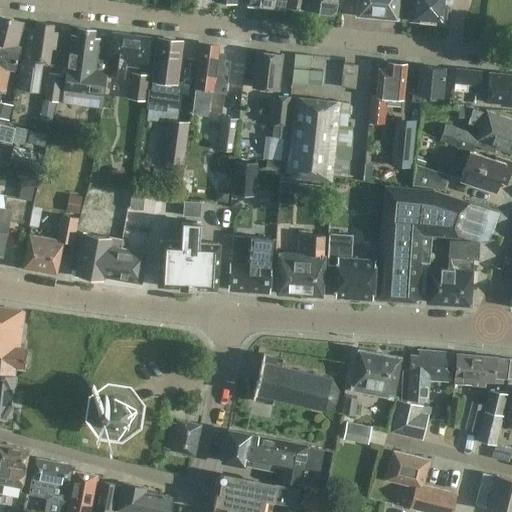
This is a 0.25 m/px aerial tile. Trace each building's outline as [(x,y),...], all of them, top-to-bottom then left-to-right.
[(285,0),(248,0),(248,5),(283,9),(285,0)] [(330,13),(335,10),(337,0),(288,0),(286,8),(317,11),(317,12),(330,13)] [(356,0),(356,16),(397,19),(398,0),(356,0)] [(411,0),(409,21),(444,24),(446,3),(451,3),(451,0),(411,0)] [(0,92),(4,94),(10,70),(14,71),(21,45),(17,45),(20,31),(15,29),(18,21),(0,16),(0,92)] [(29,29),(25,60),(21,59),(17,88),(38,91),(42,63),(53,65),(58,33),(52,32),(53,24),(36,22),(35,30),(29,29)] [(93,38),(94,30),(77,28),(76,35),(71,35),(65,91),(102,96),(106,71),(95,69),(99,38),(93,38)] [(107,64),(147,69),(151,37),(111,32),(107,64)] [(177,83),(182,41),(157,38),(150,90),(148,90),(145,109),(165,112),(166,107),(178,109),(182,83),(177,83)] [(224,93),(228,61),(223,60),(223,54),(217,53),(218,46),(200,44),(195,89),(194,89),(190,113),(207,115),(207,112),(209,96),(210,92),(224,93)] [(282,54),(256,51),(252,87),(278,90),(282,54)] [(291,81),(308,83),(322,85),(323,71),(309,70),(311,55),(294,53),(291,81)] [(344,63),(341,87),(354,89),(357,65),(344,63)] [(387,70),(379,69),(376,96),(372,96),(370,121),(383,122),(385,97),(402,99),(405,64),(387,63),(387,70)] [(444,68),(418,65),(416,88),(412,88),(411,101),(422,102),(422,95),(441,97),(444,68)] [(479,85),(481,71),(456,69),(454,90),(467,92),(468,84),(479,85)] [(44,100),(61,102),(63,90),(59,90),(61,74),(48,72),(44,100)] [(149,74),(130,72),(127,98),(145,101),(149,74)] [(511,74),(489,72),(487,86),(486,101),(511,103),(511,74)] [(289,96),(274,94),(271,122),(286,123),(289,96)] [(340,102),(290,96),(281,176),(331,182),(340,102)] [(0,118),(8,120),(12,106),(0,102),(0,118)] [(468,118),(471,109),(472,108),(466,108),(459,107),(458,118),(468,118)] [(484,113),(471,109),(466,124),(479,128),(478,131),(477,135),(444,124),(439,140),(442,141),(472,151),(474,146),(493,152),(495,148),(511,153),(511,120),(485,111),(484,113)] [(52,122),(53,113),(40,111),(39,121),(52,122)] [(55,117),(53,129),(71,132),(73,120),(55,117)] [(217,148),(234,150),(238,119),(221,117),(217,148)] [(162,159),(183,162),(189,121),(168,118),(162,159)] [(410,167),(415,123),(399,121),(395,166),(410,167)] [(0,138),(10,142),(11,140),(22,143),(26,129),(15,127),(15,128),(0,124),(0,138)] [(44,146),(47,134),(30,130),(27,142),(44,146)] [(9,163),(27,167),(31,151),(13,146),(9,163)] [(460,179),(495,191),(498,181),(505,184),(511,163),(511,161),(496,157),(495,160),(469,151),(460,179)] [(255,166),(235,164),(233,196),(253,198),(255,166)] [(411,184),(443,189),(448,175),(415,164),(411,184)] [(371,182),(372,166),(365,166),(363,181),(371,182)] [(115,184),(127,180),(123,168),(111,171),(115,184)] [(456,236),(468,201),(432,190),(385,185),(381,229),(382,229),(380,258),(377,298),(418,301),(420,261),(427,261),(428,234),(456,236)] [(131,192),(129,207),(141,209),(143,193),(131,192)] [(3,207),(0,206),(0,254),(3,255),(8,220),(22,222),(26,198),(5,195),(3,207)] [(78,214),(82,197),(69,195),(66,212),(78,214)] [(183,208),(183,216),(191,216),(192,208),(183,208)] [(192,208),(191,216),(200,217),(200,209),(192,208)] [(76,218),(59,215),(55,239),(28,234),(22,266),(57,273),(63,240),(72,242),(76,218)] [(161,238),(157,284),(216,288),(219,242),(199,241),(200,221),(183,220),(181,240),(161,238)] [(277,292),(321,295),(324,255),(323,255),(324,234),(298,232),(296,253),(279,252),(277,292)] [(83,233),(75,276),(103,281),(104,277),(109,247),(119,248),(120,240),(83,233)] [(336,265),(334,295),(372,298),(374,260),(351,258),(353,234),(329,233),(326,265),(336,265)] [(272,238),(232,235),(232,241),(231,253),(230,253),(228,289),(268,292),(272,238)] [(478,242),(449,240),(447,268),(429,266),(426,302),(469,305),(473,258),(477,258),(478,242)] [(109,247),(104,277),(141,284),(146,253),(119,248),(109,247)] [(0,414),(10,416),(15,369),(25,369),(27,349),(20,348),(24,310),(0,306),(0,414)] [(400,356),(358,348),(351,389),(393,396),(400,356)] [(452,352),(418,349),(418,355),(410,355),(409,371),(402,370),(400,400),(427,402),(428,380),(450,381),(452,352)] [(258,376),(252,398),(272,403),(273,397),(323,409),(334,401),(338,387),(332,376),(282,364),(283,358),(280,357),(263,353),(258,376)] [(511,358),(457,353),(453,382),(471,384),(471,385),(484,387),(485,381),(493,382),(494,377),(507,378),(507,377),(511,378),(511,358)] [(111,427),(120,427),(131,418),(134,405),(129,397),(124,391),(108,389),(95,399),(93,413),(104,426),(111,427)] [(503,414),(508,393),(489,389),(483,409),(476,439),(495,444),(502,414),(503,414)] [(354,416),(357,399),(345,397),(342,414),(354,416)] [(460,428),(465,400),(450,397),(445,425),(460,428)] [(422,406),(398,400),(391,432),(423,440),(429,415),(421,413),(422,406)] [(471,402),(464,430),(476,433),(483,404),(471,402)] [(194,454),(196,441),(198,433),(200,424),(176,419),(175,422),(167,420),(162,447),(170,449),(194,454)] [(371,426),(347,420),(343,438),(367,443),(371,426)] [(325,489),(333,451),(306,445),(228,429),(221,459),(280,472),(278,480),(298,484),(325,489)] [(28,449),(0,443),(0,482),(21,487),(28,449)] [(508,462),(511,448),(495,444),(491,458),(508,462)] [(450,511),(455,492),(422,484),(428,460),(392,451),(385,479),(414,486),(409,507),(429,511),(450,511)] [(43,511),(62,511),(64,501),(65,501),(69,483),(68,482),(71,464),(36,458),(32,476),(31,476),(27,494),(46,498),(43,511)] [(73,470),(65,511),(89,511),(97,475),(73,470)] [(503,511),(511,479),(494,474),(494,475),(482,472),(474,503),(486,506),(486,507),(495,509),(494,511),(503,511)] [(298,488),(277,483),(222,473),(220,474),(218,476),(219,478),(220,479),(218,490),(216,490),(212,506),(225,508),(242,511),(260,511),(263,497),(273,499),(295,503),(298,488)] [(511,511),(511,478),(511,479),(503,511),(511,511)] [(111,511),(118,485),(101,481),(94,510),(103,511),(111,511)] [(116,509),(130,511),(168,511),(172,496),(145,491),(146,487),(122,482),(116,509)]
